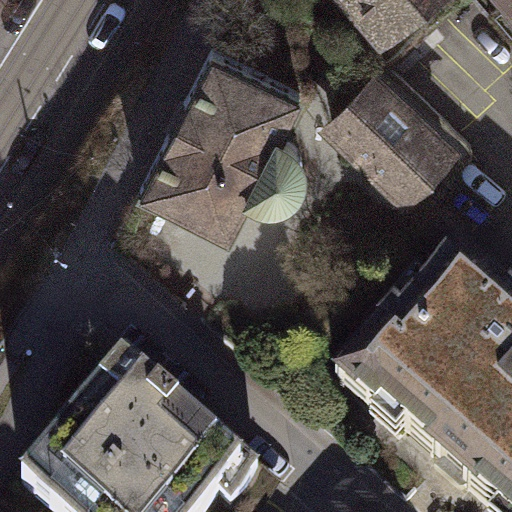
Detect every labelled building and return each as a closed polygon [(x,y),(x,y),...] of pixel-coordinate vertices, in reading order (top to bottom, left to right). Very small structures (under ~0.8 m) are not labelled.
[(345,0),(382,43),(428,0),(345,0)] [(511,0),(510,0),(497,11),(511,28),(511,0)] [(215,47),(141,189),(227,233),(248,192),(261,196),(276,195),(287,191),(297,180),(300,163),(297,149),(289,139),(280,129),(300,91),(215,47)] [(380,65),(323,124),(408,204),(465,145),(380,65)] [(511,511),(511,306),(458,259),(401,322),(393,315),(333,382),(398,439),(405,432),(440,463),(446,457),(465,474),(460,481),(494,511),(511,511)] [(251,481),(121,369),(21,483),(54,511),(204,511),(220,495),(230,504),(251,481)]
